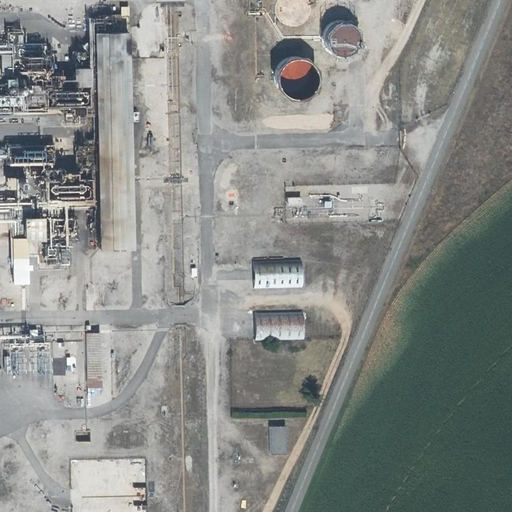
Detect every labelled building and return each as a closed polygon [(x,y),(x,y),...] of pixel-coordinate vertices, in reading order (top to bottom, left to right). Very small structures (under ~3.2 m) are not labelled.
[(275,0),(274,6),(276,12),(279,18),(285,22),(292,23),(299,22),(305,18),(308,13),(310,6),(308,0),(275,0)] [(451,59),(468,15),(451,9),(433,52),(451,59)] [(94,38),(99,248),(99,251),(107,251),(128,251),(124,38),(94,38)] [(274,78),(277,85),(282,90),(288,93),(295,95),(302,93),(308,89),(313,83),(315,76),(315,70),(312,63),(307,57),(301,54),(294,53),(287,54),(281,58),(276,64),(274,71),(274,78)] [(0,98),(45,97),(43,62),(43,57),(18,58),(18,76),(26,76),(26,87),(0,87),(0,98)] [(55,74),(54,62),(43,62),(45,97),(46,101),(88,99),(88,83),(77,83),(76,77),(60,77),(60,74),(55,74)] [(44,202),(41,150),(28,150),(28,144),(21,144),(23,203),(44,202)] [(52,172),(50,150),(41,150),(44,202),(45,205),(92,205),(92,183),(77,182),(77,176),(59,176),(59,172),(52,172)] [(300,204),(299,195),(285,195),(286,204),(300,204)] [(307,207),(329,205),(328,198),(306,199),(307,207)] [(74,219),(24,221),(24,241),(74,239),(74,219)] [(25,260),(24,241),(11,241),(11,261),(25,260)] [(252,263),(253,290),(301,289),(301,262),(252,263)] [(302,313),(254,314),(255,342),(303,341),(302,313)] [(5,331),(5,344),(58,343),(58,330),(5,331)] [(85,385),(99,385),(96,330),(82,330),(85,385)] [(29,358),(29,345),(11,345),(11,358),(29,358)] [(268,455),(285,455),(285,428),(268,427),(268,455)] [(89,430),(76,432),(77,440),(90,438),(89,430)] [(144,488),(121,489),(121,497),(145,495),(144,488)]
